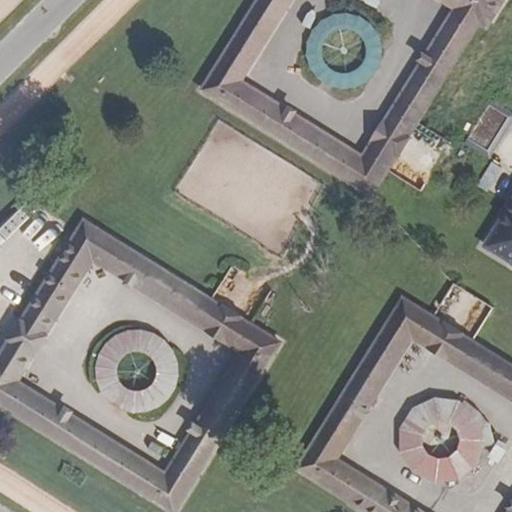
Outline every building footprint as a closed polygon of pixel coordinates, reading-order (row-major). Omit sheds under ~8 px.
[(488,26),(504,0),(260,0),(206,85),(371,191),(459,53),(470,36),(480,20),(488,26)] [(511,202),(485,246),(511,262),(511,202)] [(170,511),(173,511),(276,347),(248,329),(209,305),(83,226),(23,323),(0,359),(0,406),(1,406),(170,511)] [(446,296),(436,313),(445,318),(456,301),(446,296)] [(511,511),(511,369),(403,302),(300,469),(371,511),(511,511)]
